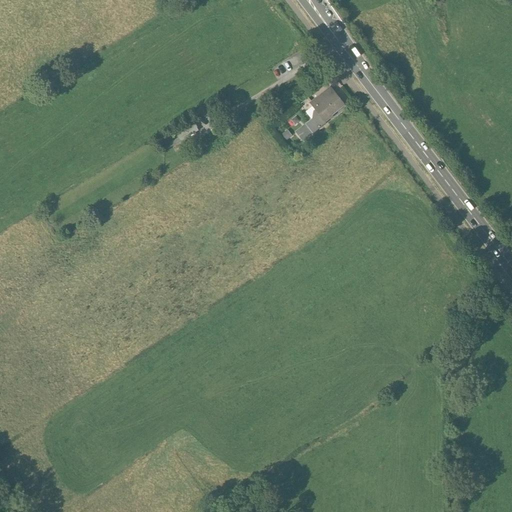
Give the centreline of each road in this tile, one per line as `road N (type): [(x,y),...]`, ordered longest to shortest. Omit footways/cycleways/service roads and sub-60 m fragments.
road 1 (primary): [(309,0),(511,268)]
road 2 (track): [(498,251),(453,394),(456,486)]
